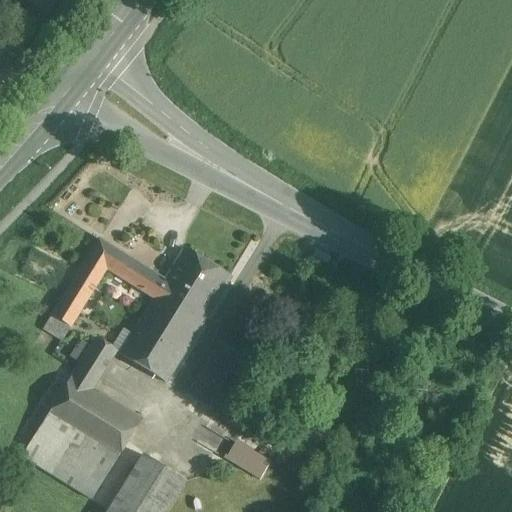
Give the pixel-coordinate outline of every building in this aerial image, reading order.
[(57,0),(25,0),(47,15),(57,0)] [(99,240),(52,316),(71,328),(107,270),(154,299),(165,281),(99,240)] [(230,277),(185,249),(165,281),(154,299),(185,317),(180,325),(195,334),(230,277)] [(121,353),(120,355),(166,383),(195,334),(180,325),(185,317),(154,299),(132,335),(121,353)] [(71,328),(52,316),(43,330),(62,342),(71,328)] [(123,330),(112,347),(118,351),(121,353),(132,335),(123,330)] [(80,364),(45,420),(115,462),(142,420),(93,390),(118,351),(112,347),(96,338),(91,347),(80,364)] [(80,364),(91,347),(79,340),(68,357),(80,364)] [(246,359),(219,342),(186,395),(213,412),(246,359)] [(115,462),(45,420),(22,457),(92,500),(115,462)] [(223,455),(231,440),(203,424),(194,439),(223,455)] [(233,439),(222,458),(258,478),(269,459),(233,439)] [(143,455),(107,511),(166,511),(185,482),(143,455)]
